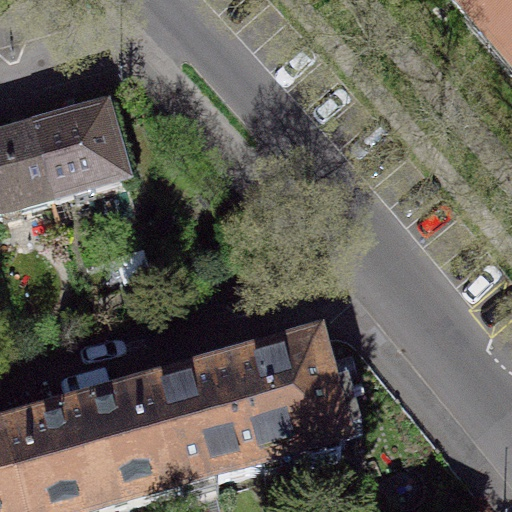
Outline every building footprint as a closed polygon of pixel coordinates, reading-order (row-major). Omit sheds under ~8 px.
[(511,0),(447,0),(468,24),(476,17),(498,42),(511,30),(511,0)] [(511,30),(498,42),(511,58),(511,30)] [(33,133),(54,207),(127,186),(106,112),(90,117),(33,133)] [(0,142),(0,221),(54,207),(33,133),(16,138),(0,142)] [(150,401),(177,498),(304,462),(307,470),(310,471),(340,463),(341,460),(339,453),(345,451),(343,445),(362,439),(348,391),(330,397),(317,353),(233,377),(150,401)] [(2,442),(21,511),(128,511),(177,498),(150,401),(76,422),(2,442)] [(0,511),(21,511),(2,442),(0,443),(0,511)]
